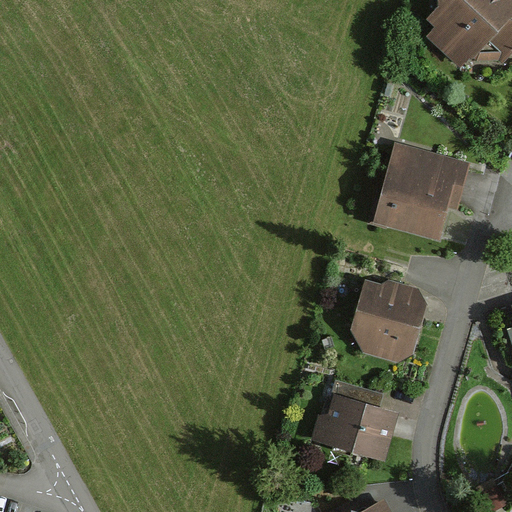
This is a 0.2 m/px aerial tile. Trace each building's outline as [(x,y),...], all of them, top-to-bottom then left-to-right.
[(511,52),(511,6),(505,0),(449,0),(420,30),(460,68),(501,64),(511,52)] [(393,145),(371,228),(437,245),(446,209),(457,212),(469,165),(393,145)] [(363,355),(406,365),(426,310),(416,290),(367,278),(350,331),(363,355)] [(381,465),(395,418),(333,400),(319,446),(381,465)] [(388,511),(382,502),(364,511),(388,511)]
